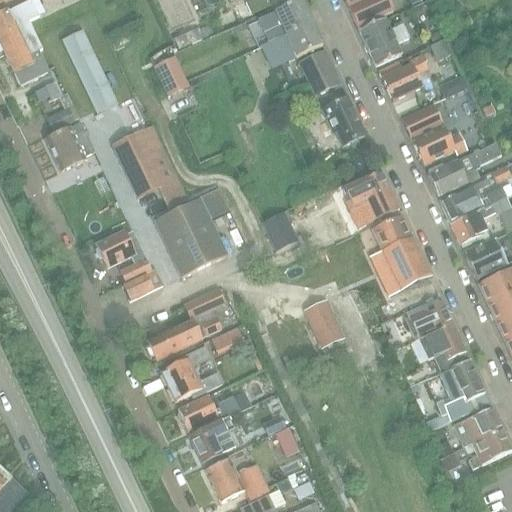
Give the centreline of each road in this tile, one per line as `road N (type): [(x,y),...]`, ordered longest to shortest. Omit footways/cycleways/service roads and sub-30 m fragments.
road 1 (residential): [(318,0),(511,410)]
road 2 (residential): [(187,511),(0,117)]
road 3 (secondary): [(135,511),(0,234)]
road 4 (tertiary): [(62,511),(0,378)]
